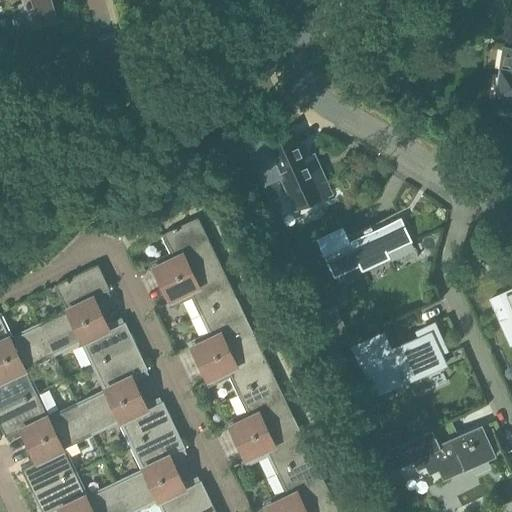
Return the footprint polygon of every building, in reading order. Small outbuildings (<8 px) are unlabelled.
[(25,0),(27,3),(11,7),(19,30),(55,20),(49,0),(25,0)] [(511,49),(505,48),(496,103),(511,106),(511,49)] [(295,134),(269,145),(265,136),(246,144),(265,185),(282,177),(297,209),(323,197),(324,200),(327,199),(328,202),(333,200),(331,196),(332,195),(323,176),(316,180),(295,134)] [(162,284),(218,258),(198,217),(164,234),(173,254),(153,264),(162,284)] [(344,226),(317,238),(335,277),(360,266),(362,272),(391,259),(388,253),(413,242),(406,226),(405,226),(401,217),(350,241),(344,226)] [(218,258),(162,284),(172,305),(193,295),(202,314),(237,297),(218,258)] [(141,262),(134,265),(138,275),(139,274),(146,271),(141,262)] [(69,312),(40,325),(47,340),(102,313),(96,302),(100,300),(98,295),(109,290),(110,290),(98,265),(56,285),(69,312)] [(511,290),(491,300),(511,344),(511,343),(511,290)] [(201,363),(256,337),(237,297),(202,314),(211,333),(191,343),(201,363)] [(382,305),(373,309),(377,317),(385,313),(382,305)] [(94,366),(137,345),(125,322),(124,322),(124,323),(113,328),(111,323),(107,325),(102,313),(47,340),(53,354),(82,340),(94,366)] [(0,361),(47,340),(40,325),(11,339),(0,316),(0,361)] [(368,376),(376,394),(403,382),(406,389),(409,388),(406,380),(439,366),(440,366),(444,364),(436,346),(441,344),(443,344),(434,325),(419,331),(422,338),(391,352),(383,334),(355,346),(363,364),(361,365),(366,377),(368,376)] [(336,346),(351,340),(346,329),(331,335),(336,346)] [(240,393),(275,377),(256,337),(201,363),(210,384),(231,374),(240,393)] [(0,410),(37,393),(25,368),(53,354),(47,340),(0,361),(0,410)] [(107,391),(78,405),(85,419),(140,393),(134,381),(138,379),(136,374),(147,369),(148,369),(137,345),(94,366),(107,391)] [(239,443),(294,416),(275,377),(240,393),(249,413),(229,422),(239,443)] [(37,393),(0,410),(0,424),(6,437),(7,436),(18,431),(20,436),(24,434),(30,445),(85,419),(78,405),(49,418),(37,393)] [(140,393),(85,419),(92,433),(120,419),(133,445),(175,425),(163,401),(162,402),(151,407),(149,402),(145,404),(140,393)] [(269,453),(278,473),(313,456),(294,416),(239,443),(248,463),(269,453)] [(92,433),(85,419),(30,445),(35,457),(31,459),(34,464),(23,469),(21,469),(33,493),(75,472),(63,447),(92,433)] [(123,498),(178,472),(172,460),(176,459),(174,454),(185,448),(185,449),(186,448),(175,425),(133,445),(145,470),(116,484),(123,498)] [(438,441),(433,430),(403,443),(383,452),(391,470),(415,459),(419,469),(427,465),(430,473),(440,468),(444,478),(494,456),(481,428),(459,438),(457,432),(438,441)] [(397,430),(377,439),(383,452),(403,443),(397,430)] [(271,511),(297,511),(332,496),(313,456),(278,473),(287,492),(267,502),(271,511)] [(75,472),(33,493),(41,511),(52,511),(56,510),(56,511),(94,511),(123,498),(116,484),(87,498),(75,472)] [(164,511),(195,511),(213,504),(201,480),(200,481),(189,486),(187,482),(183,483),(178,472),(123,498),(129,511),(130,511),(158,499),(164,511)] [(339,511),(332,496),(297,511),(339,511)] [(129,511),(123,498),(94,511),(129,511)]
